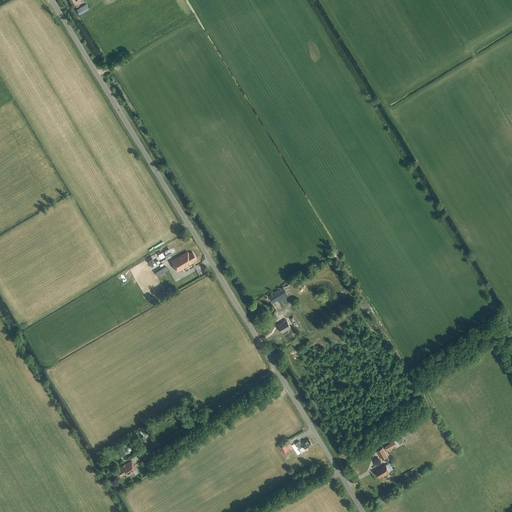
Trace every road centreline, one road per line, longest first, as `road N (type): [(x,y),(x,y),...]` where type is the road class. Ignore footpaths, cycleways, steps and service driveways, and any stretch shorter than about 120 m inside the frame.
road 1 (unclassified): [(362,511),(51,0)]
road 2 (track): [(276,370),(136,458)]
